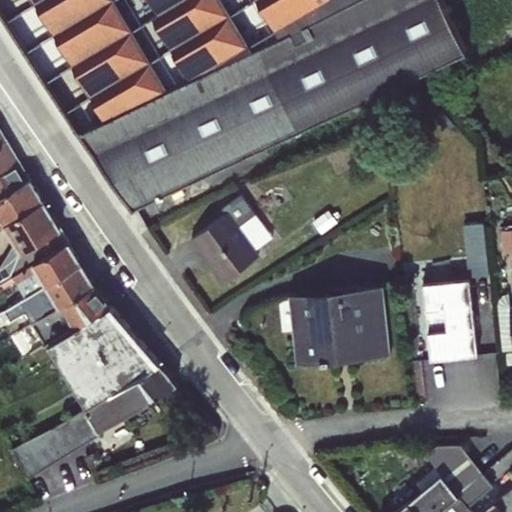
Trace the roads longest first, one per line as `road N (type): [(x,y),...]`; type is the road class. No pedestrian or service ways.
road 1 (residential): [(266,440),(125,264),(0,63)]
road 2 (residential): [(511,430),(427,427),(266,440)]
road 3 (residential): [(266,440),(54,511)]
